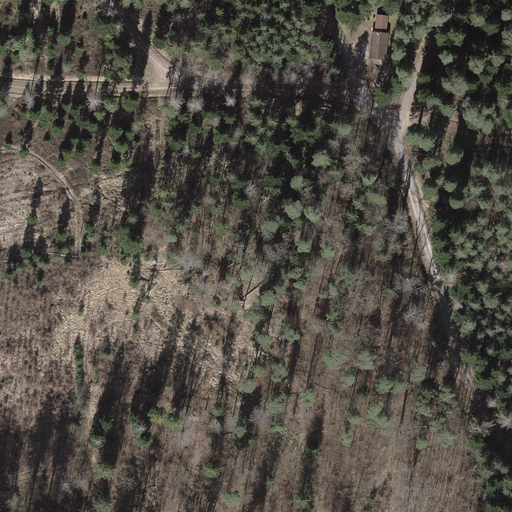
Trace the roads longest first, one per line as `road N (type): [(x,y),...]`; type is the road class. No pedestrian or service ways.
road 1 (track): [(401,110),(398,141),(461,360),(511,447)]
road 2 (track): [(171,86),(314,88),(401,110)]
road 3 (track): [(171,86),(0,81)]
road 4 (track): [(458,0),(401,110)]
